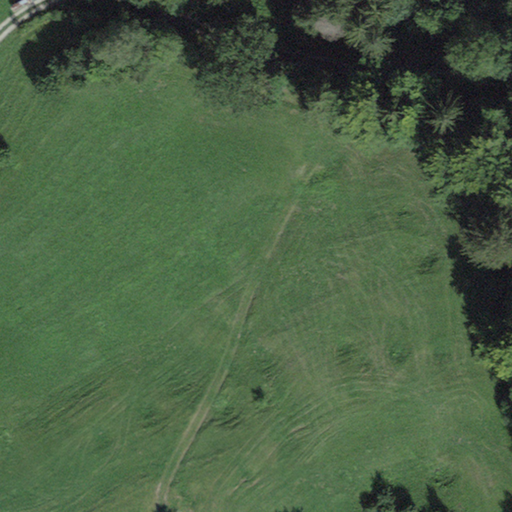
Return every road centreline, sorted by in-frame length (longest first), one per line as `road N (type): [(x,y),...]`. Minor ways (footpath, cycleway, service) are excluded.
road 1 (track): [(171,8),(234,72),(310,113),(323,141),(154,511)]
road 2 (track): [(144,0),(282,55),(339,68),(415,75),(511,68)]
